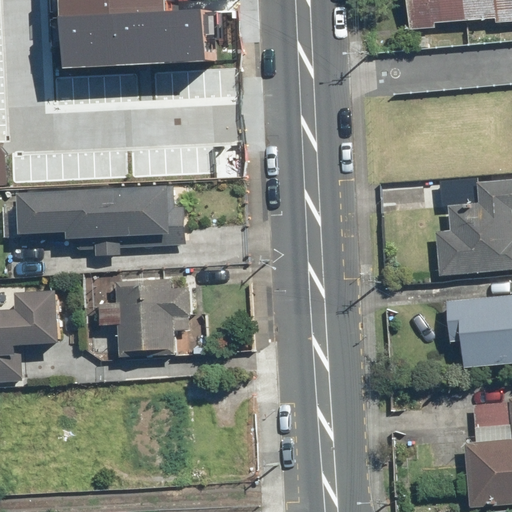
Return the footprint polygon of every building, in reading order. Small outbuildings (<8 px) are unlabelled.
[(68,0),(72,77),(222,70),(219,8),(178,10),(177,0),(68,0)] [(511,0),(411,0),(413,24),(511,15),(511,0)] [(437,232),(441,276),(511,269),(511,179),(481,182),(483,201),(450,204),(452,231),(437,232)] [(26,236),(79,233),(80,248),(194,241),(191,198),(176,199),(175,180),(23,189),(26,236)] [(122,356),(177,355),(176,316),(193,315),(192,287),(174,287),(174,278),(118,279),(118,297),(103,297),(103,325),(121,324),(122,356)] [(25,345),(63,342),(60,289),(18,292),(19,308),(0,308),(0,381),(27,380),(25,345)] [(464,340),(467,368),(511,362),(511,293),(449,301),(454,341),(464,340)] [(128,475),(188,472),(183,391),(123,394),(128,475)] [(511,439),(469,443),(473,506),(511,502),(511,396),(511,397),(511,409),(511,439)]
